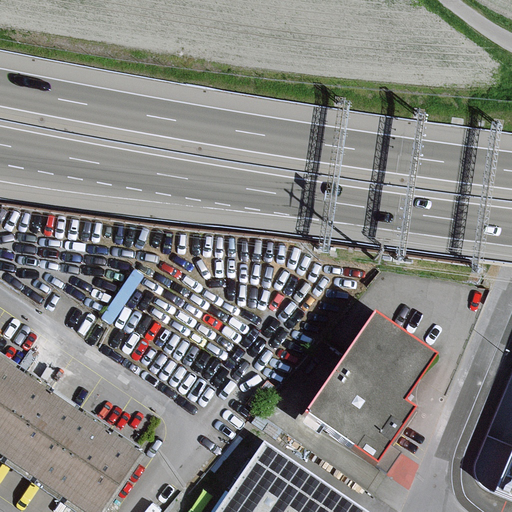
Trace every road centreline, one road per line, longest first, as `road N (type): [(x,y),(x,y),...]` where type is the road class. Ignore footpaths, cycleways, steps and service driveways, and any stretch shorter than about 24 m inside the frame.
road 1 (motorway): [(0,143),(243,191),(511,227)]
road 2 (motorway): [(511,169),(0,90)]
road 3 (unclassified): [(0,296),(181,419),(183,441),(131,511)]
road 4 (residential): [(511,290),(423,511)]
